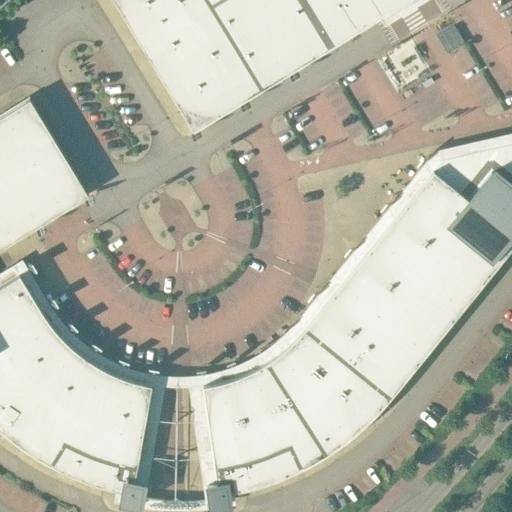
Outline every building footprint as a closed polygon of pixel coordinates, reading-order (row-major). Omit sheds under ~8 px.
[(267,83),(216,0),(114,0),(116,3),(120,0),(131,0),(143,18),(130,26),(192,129),(267,83)] [(143,18),(131,0),(120,0),(116,3),(130,26),(143,18)] [(282,0),(216,0),(267,83),(315,53),(282,0)] [(402,0),(282,0),(315,53),(402,0)] [(95,76),(128,123),(141,113),(108,66),(95,76)] [(0,245),(87,192),(29,96),(0,113),(0,245)] [(511,141),(440,157),(433,166),(511,232),(511,141)] [(511,243),(511,232),(433,166),(378,234),(463,304),(511,243)] [(408,371),(463,304),(378,234),(324,301),(408,371)] [(23,279),(19,271),(0,282),(0,427),(2,429),(77,348),(74,346),(67,339),(61,332),(55,325),(49,318),(43,311),(38,303),(33,295),(28,287),(23,279)] [(408,371),(324,301),(304,325),(300,329),(296,334),(291,338),(287,343),(282,347),(349,434),(355,429),(361,424),(367,418),(373,413),(377,408),(386,399),(408,371)] [(349,434),(282,347),(277,351),(271,355),(265,359),(259,363),(253,366),(247,369),(241,372),(235,374),(228,377),(222,379),(215,380),(208,382),(201,383),(212,454),(214,465),(244,461),(267,454),(292,443),(315,432),(326,450),(334,445),(341,440),(349,434)] [(138,453),(151,382),(143,380),(136,379),(130,377),(124,375),(117,372),(111,370),(105,367),(99,364),(93,360),(88,356),(82,353),(77,348),(2,429),(7,433),(13,438),(19,442),(25,446),(46,418),(67,433),(90,446),(116,455),(137,460),(138,453)] [(143,481),(139,503),(210,504),(206,482),(216,481),(214,465),(212,454),(201,383),(151,382),(138,453),(137,460),(133,479),(143,481)] [(133,479),(137,460),(116,455),(90,446),(67,433),(46,418),(25,446),(32,451),(39,456),(46,460),(54,464),(61,468),(69,471),(77,474),(84,477),(92,480),(100,483),(108,485),(117,487),(122,488),(124,478),(133,479)] [(298,467),(306,463),(313,459),(320,454),(326,450),(315,432),(292,443),(267,454),(244,461),(214,465),(216,481),(225,479),(227,490),(241,487),(249,485),(258,482),(266,480),(274,477),(282,474),(290,470),(298,467)] [(143,481),(133,479),(124,478),(122,488),(120,499),(139,503),(143,481)] [(229,501),(227,490),(225,479),(216,481),(206,482),(210,504),(229,501)]
